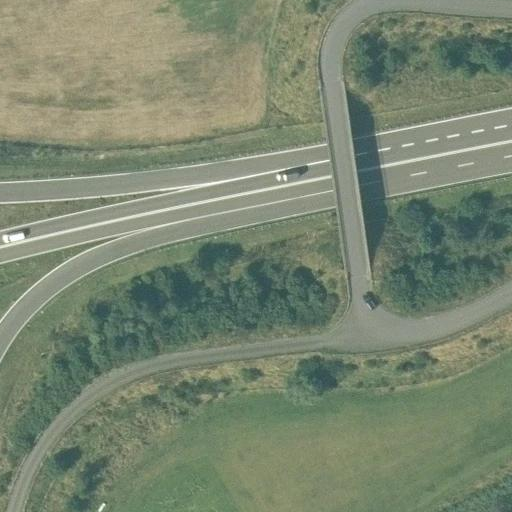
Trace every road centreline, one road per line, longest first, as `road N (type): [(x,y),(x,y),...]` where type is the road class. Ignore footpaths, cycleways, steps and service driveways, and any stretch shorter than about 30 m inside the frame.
road 1 (unclassified): [(363,0),(335,27),(329,78),(369,325),(452,312),(511,289)]
road 2 (trunk): [(0,344),(38,293),(97,259),(401,175)]
road 3 (trunk): [(0,258),(401,175)]
road 4 (trunk): [(311,173),(0,240)]
road 5 (trunk): [(311,173),(0,192)]
road 6 (trunk): [(511,132),(311,173)]
